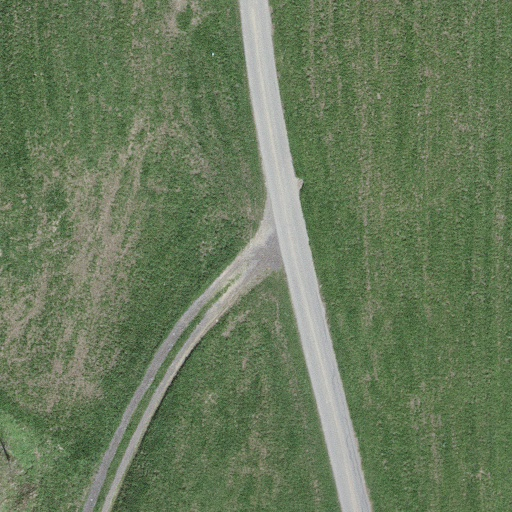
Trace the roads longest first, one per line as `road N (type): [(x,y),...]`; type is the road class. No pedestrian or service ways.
road 1 (track): [(253,0),(274,136),(359,511)]
road 2 (track): [(101,511),(121,443),(215,296),(280,244),(296,241)]
